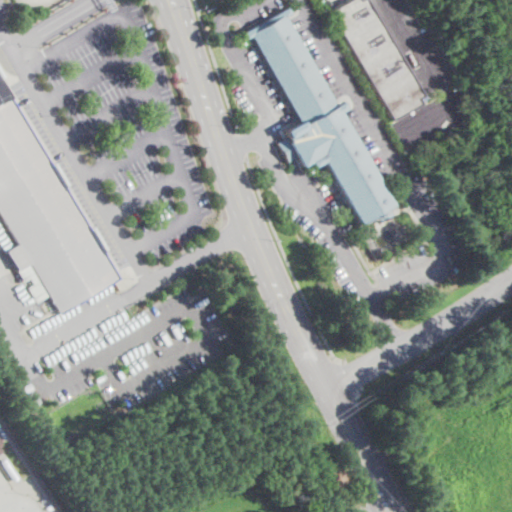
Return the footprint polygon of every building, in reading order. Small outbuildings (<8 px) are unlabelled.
[(357,0),(358,1),(359,0),(364,0),(421,96),(416,99),(419,104),(391,120),(328,12),(348,0),(357,0)] [(282,16),(334,105),(338,102),(342,109),(337,112),(392,206),(388,208),(386,210),(388,214),(376,222),(375,221),(372,215),(366,219),(361,222),(357,224),(357,223),(346,206),(340,194),(321,162),(316,164),(311,168),(308,162),(300,167),(299,167),(294,158),(293,157),(286,162),(275,143),(284,138),(285,137),(282,131),(298,121),(249,36),(243,39),(240,34),(284,8),(288,13),(282,16)] [(0,70),(3,76),(0,78),(74,204),(103,253),(118,278),(113,281),(111,282),(93,293),(61,312),(58,314),(50,300),(35,274),(22,282),(4,251),(16,244),(0,216),(0,70)] [(275,143),(286,162),(293,157),(294,158),(288,161),(285,163),(285,161),(274,143),(277,141),(282,139),(283,138),(284,138),(275,143)] [(40,400),(34,404),(31,398),(37,395),(40,400)]
